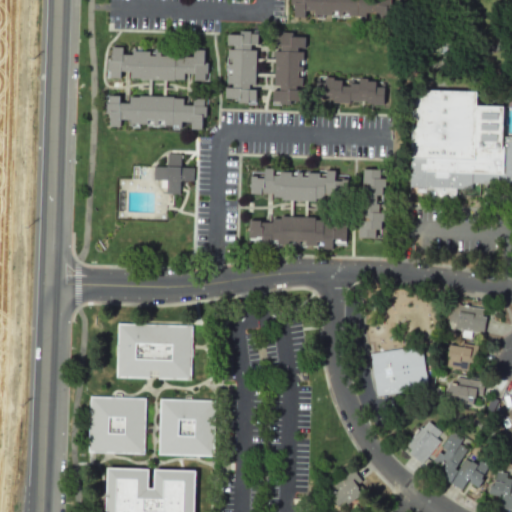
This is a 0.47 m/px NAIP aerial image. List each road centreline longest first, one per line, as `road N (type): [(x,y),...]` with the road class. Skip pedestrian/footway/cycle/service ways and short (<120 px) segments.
road 1 (track): [(23,0),(12,424),(2,511)]
road 2 (secondary): [(37,511),(57,0)]
road 3 (residential): [(48,283),(171,286),(378,270),(511,289)]
road 4 (residential): [(447,511),(402,482),(357,422),(340,382),(327,271)]
